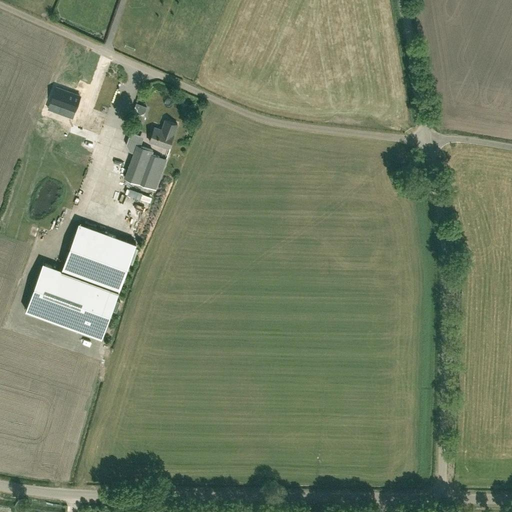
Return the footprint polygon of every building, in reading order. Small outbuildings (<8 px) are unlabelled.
[(72,117),(80,96),(55,87),(50,101),(61,105),(58,112),(72,117)] [(93,90),(88,101),(96,105),(101,94),(93,90)] [(65,143),(92,151),(105,113),(78,104),(65,143)] [(167,120),(163,130),(154,127),(149,141),(169,148),(174,134),(178,124),(167,120)] [(129,151),(134,153),(124,180),(155,191),(166,159),(151,154),(152,150),(140,146),(141,142),(128,138),(126,144),(129,151)] [(77,223),(59,270),(40,263),(22,310),(101,340),(135,244),(77,223)]
